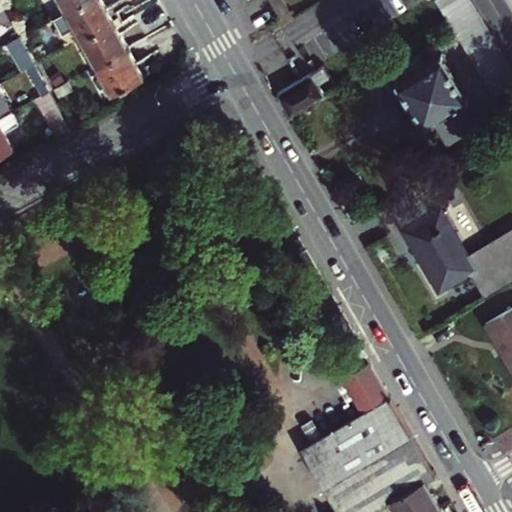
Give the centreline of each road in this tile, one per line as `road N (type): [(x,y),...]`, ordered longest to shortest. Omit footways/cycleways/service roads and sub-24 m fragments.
road 1 (secondary): [(473,489),(231,69)]
road 2 (residential): [(231,69),(0,198)]
